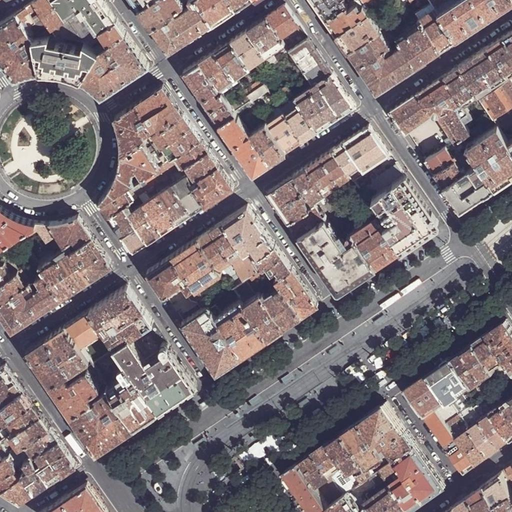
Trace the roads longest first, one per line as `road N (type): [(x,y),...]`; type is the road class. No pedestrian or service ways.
road 1 (residential): [(112,481),(468,243)]
road 2 (residential): [(374,105),(511,15)]
road 3 (residential): [(7,348),(131,265)]
road 4 (residential): [(166,65),(251,187)]
road 5 (residential): [(251,187),(374,105)]
road 6 (residential): [(454,223),(333,304)]
road 7 (residential): [(213,384),(131,265)]
road 8 (residential): [(333,304),(213,384)]
road 9 (residential): [(391,386),(511,307)]
road 10 (residential): [(131,265),(251,187)]
road 11 (secondary): [(7,348),(89,465)]
road 12 (residential): [(251,187),(333,304)]
road 13 (residential): [(454,223),(374,105)]
road 14 (residential): [(374,105),(301,0)]
